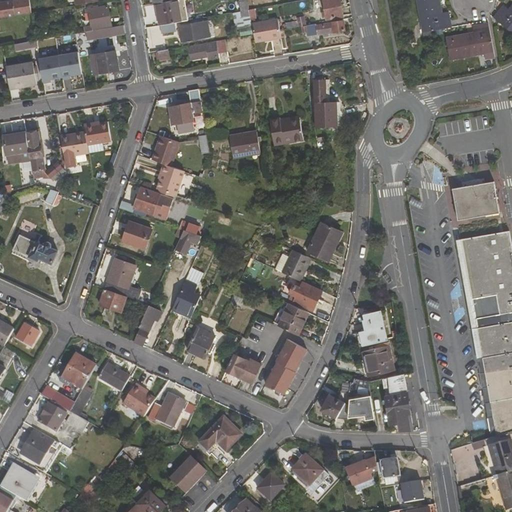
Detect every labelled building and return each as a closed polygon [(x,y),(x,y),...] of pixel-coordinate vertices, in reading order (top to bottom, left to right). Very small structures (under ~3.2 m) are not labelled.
[(16,15),(16,16),(31,13),(29,0),(20,0),(13,1),(16,15)] [(183,0),(172,0),(156,3),(160,25),(176,23),(188,21),(183,0)] [(247,0),(239,2),(241,11),(249,10),(247,0)] [(323,0),(326,18),(342,15),(339,0),(323,0)] [(426,23),(427,32),(433,31),(452,27),(449,11),(441,13),(438,0),(417,0),(422,24),(426,23)] [(511,7),(510,10),(503,5),(493,17),(507,30),(511,34),(511,32),(511,7)] [(111,24),(108,6),(89,10),(92,25),(84,27),(85,32),(92,30),(93,30),(93,28),(111,24)] [(243,22),(242,17),(250,16),(249,10),(241,11),(233,12),(235,23),(243,22)] [(301,26),(306,25),(304,16),(297,18),(298,21),(299,26),(301,26)] [(278,19),(252,23),(254,34),(280,30),(278,19)] [(208,20),(178,26),(181,42),(211,37),(208,20)] [(333,32),(345,30),(343,21),(306,27),(307,32),(308,35),(317,34),(318,35),(323,34),(324,37),(330,36),(329,33),(333,33),(333,32)] [(176,23),(160,25),(162,34),(177,31),(176,23)] [(485,52),(484,49),(493,48),(488,23),(473,26),(474,35),(446,40),(450,59),(485,52)] [(92,30),(94,38),(125,33),(124,25),(93,30),(92,30)] [(253,33),(252,26),(240,28),(241,35),(253,33)] [(255,41),(281,37),(280,30),(254,34),(255,41)] [(37,47),(38,53),(49,51),(47,38),(36,40),(37,47)] [(219,53),(228,52),(226,39),(217,41),(219,53)] [(14,44),(15,51),(37,47),(36,40),(14,44)] [(209,57),(209,59),(220,57),(219,53),(217,41),(206,43),(209,57)] [(206,43),(189,45),(191,60),(209,57),(206,43)] [(38,56),(43,80),(82,73),(78,49),(38,56)] [(159,60),(170,58),(168,49),(158,51),(159,60)] [(120,69),(116,50),(91,55),(94,75),(120,69)] [(10,88),(37,83),(33,63),(6,68),(7,71),(10,88)] [(338,110),(338,101),(326,101),(325,80),(314,80),(315,117),(326,116),(326,126),(338,126),(338,118),(341,118),(341,110),(338,110)] [(189,91),(191,103),(169,107),(173,124),(178,123),(180,133),(194,130),(193,120),(194,120),(193,113),(203,112),(201,101),(199,89),(189,91)] [(300,117),(282,120),(281,117),(271,119),(275,145),(304,140),(300,117)] [(100,123),(99,120),(84,123),(85,131),(88,145),(111,141),(108,121),(100,123)] [(233,158),(261,153),(257,130),(230,135),(233,158)] [(34,179),(43,177),(41,167),(44,167),(43,157),(42,157),(41,153),(43,152),(42,146),(40,145),(38,131),(26,133),(34,179)] [(85,131),(75,133),(76,136),(83,135),(86,153),(89,152),(88,145),(85,131)] [(22,162),(23,162),(26,178),(24,178),(25,187),(34,184),(34,179),(26,133),(4,136),(8,160),(21,158),(22,162)] [(60,136),(64,157),(66,167),(75,165),(74,155),(86,153),(83,135),(76,136),(75,133),(60,136)] [(200,141),(202,153),(209,152),(206,135),(200,136),(200,141)] [(327,145),(326,135),(316,135),(318,145),(327,145)] [(181,144),(161,136),(153,160),(165,164),(173,167),(181,144)] [(51,177),(63,167),(58,162),(47,171),(46,172),(49,176),(51,177)] [(162,173),(164,174),(162,179),(159,189),(161,189),(177,194),(178,195),(186,171),(173,167),(165,164),(162,173)] [(44,167),(41,167),(43,177),(43,179),(51,178),(51,177),(49,176),(46,172),(47,171),(45,167),(44,167)] [(53,180),(65,170),(63,167),(51,177),(51,178),(53,180)] [(13,190),(12,182),(4,183),(5,193),(11,191),(13,190)] [(453,191),(458,217),(499,211),(494,184),(461,190),(453,191)] [(122,201),(120,208),(133,213),(135,208),(153,214),(160,194),(141,188),(135,205),(122,201)] [(51,189),(45,201),(53,205),(58,192),(56,191),(51,189)] [(177,194),(161,189),(160,192),(176,197),(177,194)] [(0,203),(0,212),(3,214),(11,195),(9,195),(11,191),(5,193),(0,203)] [(184,230),(196,234),(199,226),(182,220),(179,228),(184,230)] [(152,229),(129,221),(122,241),(145,249),(152,229)] [(342,231),(322,222),(316,233),(336,243),(342,231)] [(181,237),(199,243),(201,236),(196,234),(184,230),(181,237)] [(500,314),(511,312),(511,246),(509,231),(462,239),(472,299),(497,295),(500,314)] [(316,233),(307,252),(329,262),(336,247),(335,246),(336,243),(316,233)] [(39,257),(52,263),(57,251),(50,247),(50,246),(50,245),(49,244),(48,243),(47,243),(46,243),(45,243),(44,244),(44,245),(20,234),(13,250),(38,261),(39,257)] [(476,319),(472,299),(462,239),(456,240),(470,320),(476,319)] [(311,258),(293,249),(290,257),(283,272),(301,280),(311,258)] [(276,269),(283,272),(290,257),(283,254),(276,269)] [(110,290),(126,296),(137,266),(115,258),(107,281),(112,283),(110,290)] [(172,309),(191,318),(201,295),(194,292),(197,285),(186,280),(172,309)] [(240,280),(235,293),(242,296),(246,288),(253,291),(255,287),(248,284),(240,280)] [(297,296),(294,302),(312,311),(322,290),(304,282),(301,288),(294,285),(290,293),(297,296)] [(99,305),(122,313),(127,296),(126,296),(110,290),(105,288),(99,305)] [(472,299),(476,319),(500,314),(497,295),(472,299)] [(278,326),(299,335),(309,313),(289,303),(288,306),(279,324),(278,326)] [(273,322),(279,324),(288,306),(284,304),(283,308),(280,307),(273,322)] [(155,320),(158,322),(163,311),(149,305),(139,328),(140,328),(134,341),(143,345),(155,320)] [(388,339),(381,310),(363,315),(365,320),(363,320),(366,331),(360,332),(363,345),(388,339)] [(511,312),(500,314),(476,319),(477,328),(511,322),(511,312)] [(14,329),(0,321),(0,343),(5,346),(5,345),(14,329)] [(511,322),(477,328),(480,343),(511,337),(511,322)] [(40,333),(24,324),(16,338),(32,347),(40,333)] [(205,358),(216,336),(198,327),(187,349),(205,358)] [(492,417),(490,402),(487,388),(485,373),(482,358),(480,343),(477,328),(472,329),(490,438),(496,437),(492,417)] [(482,358),(511,352),(511,337),(480,343),(482,358)] [(280,354),(299,363),(307,349),(288,340),(280,354)] [(375,346),(376,348),(362,352),(368,376),(395,369),(388,342),(375,346)] [(5,346),(0,354),(0,364),(6,368),(15,351),(5,345),(5,346)] [(511,352),(482,358),(485,373),(511,367),(511,352)] [(97,366),(76,354),(62,378),(83,390),(83,389),(97,366)] [(253,360),(252,362),(234,354),(226,370),(253,383),(261,364),(253,360)] [(299,363),(280,354),(276,361),(278,362),(266,384),(284,394),(296,372),(295,371),(299,363)] [(108,363),(99,378),(122,392),(123,390),(131,376),(108,363)] [(511,367),(485,373),(487,388),(511,383),(511,367)] [(404,374),(383,378),(384,386),(388,386),(390,396),(386,397),(391,426),(398,424),(399,431),(410,431),(408,415),(411,414),(404,374)] [(143,389),(139,386),(141,382),(131,376),(123,390),(130,394),(123,405),(143,418),(155,400),(146,394),(142,391),(143,389)] [(354,379),(353,382),(350,382),(349,393),(368,395),(366,382),(354,379)] [(511,383),(487,388),(490,402),(511,398),(511,383)] [(79,417),(92,394),(83,389),(83,390),(75,403),(70,412),(72,413),(79,417)] [(70,412),(75,403),(56,391),(51,400),(69,411),(70,412)] [(156,422),(157,419),(174,427),(186,401),(169,394),(163,407),(155,404),(148,419),(156,422)] [(349,403),(345,403),(330,395),(322,410),(337,418),(348,420),(348,418),(365,416),(366,420),(371,419),(368,396),(350,400),(349,403)] [(511,398),(490,402),(492,417),(511,413),(511,398)] [(69,411),(51,400),(39,421),(57,432),(69,411)] [(190,404),(186,412),(193,415),(196,407),(190,404)] [(79,417),(72,413),(66,423),(83,433),(89,422),(79,417)] [(511,413),(492,417),(496,437),(511,431),(511,413)] [(224,417),(200,442),(208,450),(216,441),(227,451),(242,435),(224,417)] [(23,452),(39,462),(53,439),(37,429),(23,452)] [(489,446),(498,475),(511,470),(511,444),(511,439),(489,446)] [(308,487),(314,492),(329,475),(307,454),(292,470),(310,486),(308,487)] [(170,479),(185,494),(207,471),(191,456),(170,479)] [(384,478),(401,475),(398,459),(382,461),(384,478)] [(366,461),(348,468),(355,485),(373,478),(366,461)] [(26,474),(27,472),(16,466),(3,487),(17,495),(25,500),(36,479),(26,474)] [(81,492),(87,494),(103,474),(106,471),(101,468),(81,492)] [(511,470),(498,475),(496,476),(507,511),(511,509),(511,470)] [(272,472),(257,488),(271,500),(285,485),(272,472)] [(395,487),(394,480),(381,483),(382,490),(395,487)] [(403,501),(425,500),(423,481),(402,482),(403,501)] [(13,511),(9,509),(17,495),(3,487),(0,485),(0,511),(13,511)] [(94,500),(99,493),(93,489),(88,495),(89,496),(94,500)] [(87,494),(81,492),(80,494),(78,495),(75,499),(67,510),(69,511),(76,511),(89,496),(88,495),(87,494)] [(136,506),(142,511),(161,511),(166,508),(150,492),(136,506)] [(236,511),(258,511),(247,501),(236,511)] [(391,501),(384,502),(385,511),(387,511),(393,511),(391,501)]
